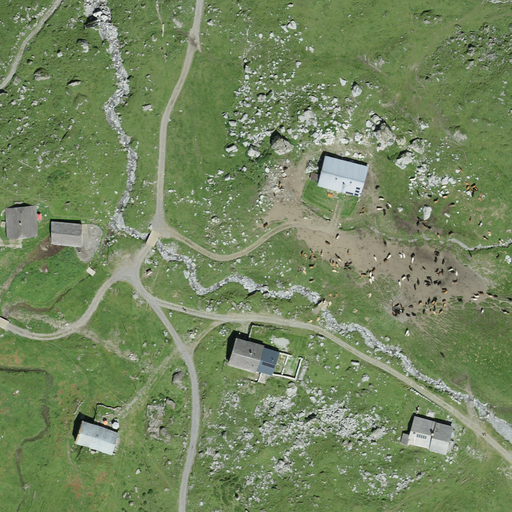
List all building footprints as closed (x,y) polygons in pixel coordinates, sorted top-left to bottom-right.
[(326,157),(319,186),(361,197),(369,168),(326,157)] [(5,209),(6,237),(36,236),(34,208),(5,209)] [(80,247),(82,225),(52,223),(51,245),(80,247)] [(237,340),(230,364),(271,376),(278,352),(237,340)] [(414,417),(407,445),(446,455),(453,427),(414,417)] [(83,421),(76,444),(112,455),(119,433),(83,421)]
